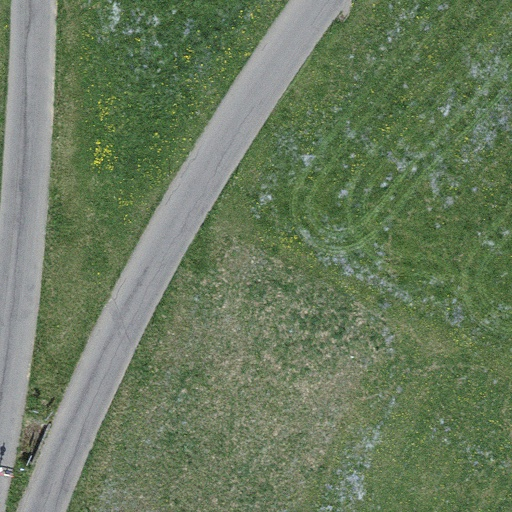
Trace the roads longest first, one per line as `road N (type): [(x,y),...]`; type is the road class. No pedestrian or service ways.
road 1 (tertiary): [(320,0),(176,221),(118,330),(39,511)]
road 2 (tertiary): [(33,0),(31,103),(0,403)]
